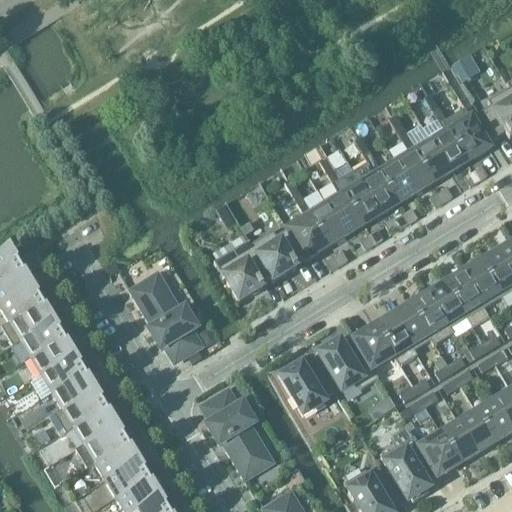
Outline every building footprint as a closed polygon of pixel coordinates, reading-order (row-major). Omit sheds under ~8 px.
[(464,62),(452,70),(462,86),(474,78),(464,62)] [(511,95),(509,91),(508,92),(487,105),(490,109),(478,117),(493,143),(505,136),(509,142),(511,140),(511,95)] [(439,113),(430,98),(423,102),(433,117),(439,113)] [(445,123),(439,113),(433,117),(442,133),(445,130),(466,165),(489,151),(464,111),(445,123)] [(388,123),(398,138),(404,134),(395,119),(388,123)] [(428,141),(449,176),(466,165),(445,130),(442,133),(428,141)] [(449,176),(428,141),(414,150),(404,134),(398,138),(407,154),(411,152),(432,186),(449,176)] [(363,160),(370,156),(360,140),(354,144),(363,160)] [(393,162),(414,197),(432,186),(411,152),(407,154),(393,162)] [(363,160),(372,175),(376,173),(397,207),(414,197),(393,162),(379,171),(370,156),(363,160)] [(328,181),(335,177),(325,161),(319,166),(328,181)] [(473,175),(478,184),(486,179),(481,170),(473,175)] [(358,183),(379,218),(397,207),(376,173),(372,175),(358,183)] [(470,189),(478,184),(473,175),(464,180),(470,189)] [(379,218),(358,183),(344,192),(335,177),(328,181),(337,196),(341,194),(362,229),(379,218)] [(293,202),(300,198),(290,183),(284,187),(293,202)] [(438,197),(443,206),(451,200),(446,191),(438,197)] [(337,196),(323,205),(344,239),(362,229),(341,194),(337,196)] [(443,206),(438,197),(429,202),(435,211),(443,206)] [(344,239),(323,205),(309,213),(300,198),(293,202),(302,217),(304,216),(307,221),(309,220),(327,250),(344,239)] [(215,215),(220,224),(230,217),(225,209),(215,215)] [(403,218),(408,227),(417,222),(411,213),(403,218)] [(394,223),(400,232),(408,227),(403,218),(394,223)] [(304,264),(327,250),(309,220),(307,221),(287,233),(303,259),(302,259),(304,264)] [(292,265),(302,259),(303,259),(287,233),(275,240),(272,235),(251,248),(250,248),(269,279),(268,280),(272,286),(296,272),(292,265)] [(368,239),(374,248),(382,243),(376,234),(368,239)] [(360,244),(365,253),(374,248),(368,239),(360,244)] [(268,280),(269,279),(250,248),(251,248),(248,244),(213,266),(225,285),(225,284),(238,307),(262,292),(258,286),(268,280)] [(511,246),(498,255),(511,279),(511,246)] [(0,284),(33,264),(29,259),(15,267),(8,254),(0,258),(0,284)] [(339,269),(347,264),(341,255),(333,260),(339,269)] [(511,279),(498,255),(480,266),(501,301),(511,294),(511,279)] [(339,269),(333,260),(325,265),(330,274),(339,269)] [(0,284),(0,308),(30,290),(22,278),(36,270),(33,264),(0,284)] [(480,266),(463,276),(484,311),(501,301),(480,266)] [(116,267),(107,272),(111,279),(120,273),(116,267)] [(463,276),(445,287),(466,322),(484,311),(463,276)] [(136,301),(134,303),(143,319),(146,318),(154,331),(149,334),(160,353),(165,350),(175,365),(186,358),(196,352),(199,350),(190,335),(195,332),(183,313),(178,316),(161,287),(163,286),(162,285),(137,300),(134,295),(133,296),(136,301)] [(445,287),(428,298),(449,333),(450,332),(466,322),(445,287)] [(9,326),(54,299),(50,294),(37,302),(30,290),(0,308),(0,311),(9,326)] [(428,298),(410,308),(432,343),(430,344),(433,349),(453,337),(450,332),(449,333),(428,298)] [(44,313),(57,305),(54,299),(9,326),(0,330),(0,336),(3,335),(12,350),(20,345),(20,344),(51,325),(44,313)] [(410,308),(393,319),(414,354),(430,344),(432,343),(410,308)] [(392,360),(395,365),(398,370),(417,359),(414,354),(393,319),(376,329),(394,359),(392,360)] [(20,344),(20,345),(30,361),(75,334),(72,328),(58,337),(51,325),(20,344)] [(392,360),(394,359),(376,329),(353,343),(358,351),(359,350),(372,372),(392,360)] [(216,344),(211,337),(209,332),(200,338),(207,349),(216,344)] [(30,361),(41,379),(72,360),(65,348),(78,340),(75,334),(30,361)] [(482,348),(487,356),(499,348),(494,340),(482,348)] [(372,372),(359,350),(358,351),(347,358),(337,342),(316,355),(341,396),(356,387),(361,393),(379,383),(372,372)] [(487,356),(482,348),(469,355),(474,364),(487,356)] [(202,362),(196,352),(186,358),(192,368),(202,362)] [(490,361),(495,369),(508,361),(503,353),(490,361)] [(41,379),(51,396),(96,369),(93,363),(79,372),(72,360),(41,379)] [(447,369),(452,377),(465,369),(460,361),(447,369)] [(495,369),(490,361),(477,369),(482,377),(495,369)] [(299,365),(278,378),(303,419),(324,406),(322,403),(334,396),(320,374),(308,381),(299,365)] [(86,383),(100,375),(96,369),(51,396),(61,413),(62,414),(93,395),(86,383)] [(452,377),(447,369),(434,376),(439,385),(452,377)] [(455,382),(460,390),(473,383),(468,374),(455,382)] [(412,390),(417,398),(430,390),(425,382),(412,390)] [(460,390),(455,382),(442,390),(447,398),(460,390)] [(417,398),(412,390),(399,398),(404,406),(417,398)] [(73,431),(117,404),(114,398),(100,406),(93,395),(62,414),(61,413),(54,418),(63,433),(58,436),(60,440),(73,432),(73,431)] [(511,435),(511,434),(511,396),(511,395),(493,405),(511,435)] [(218,448),(223,445),(231,458),(229,460),(239,476),(241,475),(244,480),(245,479),(242,474),(268,459),(267,457),(265,459),(248,430),(253,427),(241,408),(236,411),(227,396),(202,411),(212,426),(207,429),(218,448)] [(420,403),(425,412),(438,404),(433,396),(420,403)] [(425,412),(420,403),(407,411),(412,420),(425,412)] [(107,418),(121,409),(117,404),(73,431),(73,432),(83,449),(114,430),(107,418)] [(494,446),(511,435),(493,405),(476,416),(494,446)] [(476,416),(458,426),(476,456),(494,446),(476,416)] [(459,467),(476,456),(458,426),(441,437),(459,467)] [(86,471),(94,466),(139,439),(135,433),(122,442),(114,430),(83,449),(75,454),(86,471)] [(441,437),(420,450),(419,450),(433,472),(432,473),(436,481),(459,467),(441,437)] [(94,466),(105,484),(136,465),(129,453),(142,445),(139,439),(94,466)] [(421,479),(432,473),(433,472),(419,450),(420,450),(413,440),(380,460),(409,508),(431,495),(421,479)] [(115,501),(160,474),(157,468),(143,477),(136,465),(105,484),(115,501)] [(363,471),(342,484),(358,511),(388,511),(383,503),(395,495),(381,474),(369,481),(363,471)] [(150,488),(164,480),(160,474),(115,501),(121,511),(136,511),(157,500),(150,488)] [(175,511),(181,509),(178,503),(164,511),(157,500),(136,511),(175,511)]
